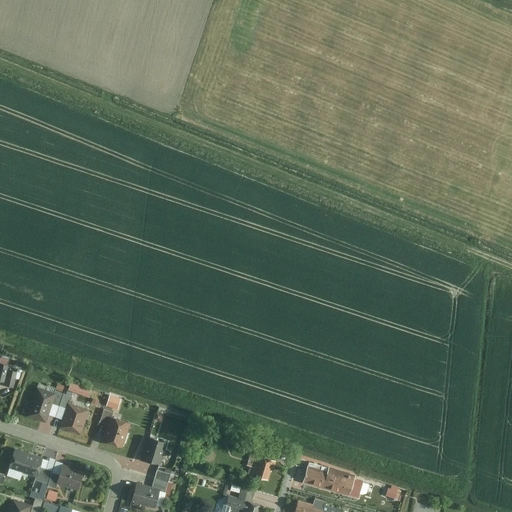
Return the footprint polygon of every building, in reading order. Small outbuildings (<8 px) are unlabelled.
[(12,370),(0,368),(0,392),(2,383),(10,384),(12,370)] [(91,397),(94,388),(72,381),(69,390),(91,397)] [(59,394),(38,387),(27,416),(48,423),(59,394)] [(119,409),(123,397),(111,393),(107,405),(119,409)] [(92,409),(69,403),(63,427),(86,432),(92,409)] [(163,421),(165,413),(158,411),(156,419),(163,421)] [(133,422),(109,418),(104,442),(128,447),(133,422)] [(171,444),(153,437),(145,460),(163,467),(171,444)] [(45,459),(17,451),(11,471),(39,479),(45,459)] [(265,480),(269,463),(254,460),(251,477),(265,480)] [(322,473),(307,468),(302,483),(353,501),(358,485),(349,481),(352,473),(325,464),(322,473)] [(82,491),(86,471),(64,466),(60,487),(82,491)] [(165,489),(137,483),(133,504),(161,510),(165,489)] [(389,491),(383,489),(381,496),(398,502),(400,495),(394,493),(396,487),(391,485),(389,491)] [(51,488),(48,498),(57,501),(60,492),(51,488)] [(259,511),(262,506),(224,493),(217,511),(259,511)] [(342,511),(343,511),(293,499),(289,511),(342,511)] [(31,511),(34,506),(15,500),(10,511),(31,511)] [(44,510),(55,511),(59,511),(61,505),(46,502),(44,510)]
